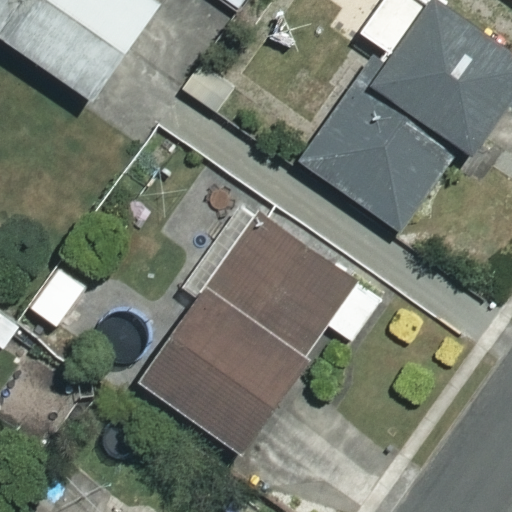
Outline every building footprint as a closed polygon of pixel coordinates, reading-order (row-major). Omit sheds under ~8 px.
[(176,15),(153,0),(0,0),(0,48),(10,56),(17,46),(109,110),(176,15)] [(254,0),(223,0),(243,15),(254,0)] [(511,129),(511,54),(437,0),(397,0),(365,44),(388,61),(311,167),(410,238),(471,153),(487,165),(511,129)] [(357,349),(388,306),(251,208),(191,291),(216,309),(157,391),(259,464),(327,369),(314,359),(333,332),(357,349)] [(97,291),(67,273),(41,316),(71,335),(97,291)]
